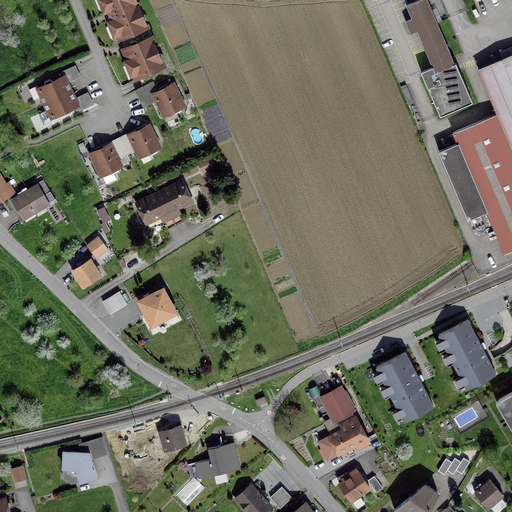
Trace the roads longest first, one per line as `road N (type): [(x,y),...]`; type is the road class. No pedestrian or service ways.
road 1 (residential): [(262,431),(276,401),(301,377),(511,287)]
road 2 (residential): [(77,313),(161,382),(262,431)]
road 3 (residential): [(77,313),(232,209)]
road 4 (unknown): [(433,129),(484,109),(462,35),(511,13)]
